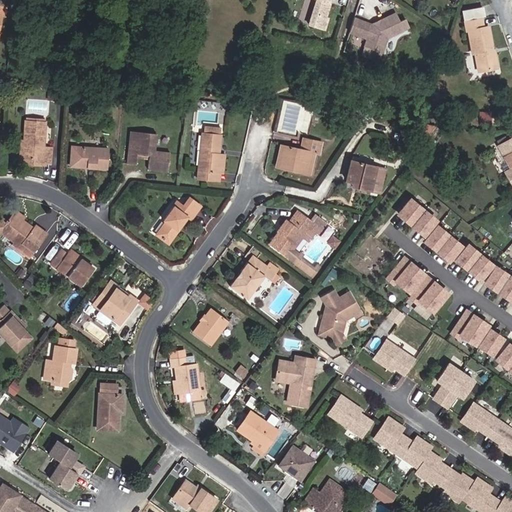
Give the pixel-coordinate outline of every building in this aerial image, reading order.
[(317,0),(310,25),(325,30),(329,19),(326,18),(331,3),(328,2),(328,0),(317,0)] [(375,26),(372,26),(354,20),(349,36),(367,41),(365,48),(383,53),(388,38),(409,27),(405,18),(400,21),(395,13),(380,21),(379,24),(375,26)] [(465,32),(467,32),(472,54),(473,54),(477,72),(498,68),(494,51),(493,50),(493,49),(488,26),(484,27),(483,27),(482,18),(464,22),(465,32)] [(196,109),(197,100),(188,99),(187,107),(196,109)] [(318,115),(319,105),(311,104),(310,114),(318,115)] [(345,124),(352,129),(361,117),(353,112),(345,124)] [(44,123),(25,121),(23,141),(21,161),(42,163),(42,165),(49,165),(50,148),(43,148),(44,123)] [(216,152),(216,149),(218,149),(219,143),(220,135),(218,135),(219,128),(203,126),(202,133),(201,133),(200,142),(196,178),(215,180),(216,171),(219,171),(222,153),(218,153),(216,152)] [(170,149),(154,147),(156,130),(138,128),(136,142),(129,141),(127,160),(136,161),(137,158),(137,155),(148,156),(148,159),(147,166),(168,168),(170,149)] [(279,163),(291,166),(290,170),(308,173),(313,152),(317,153),(319,142),(302,139),(300,149),(283,145),(279,163)] [(511,139),(500,146),(504,154),(505,156),(511,152),(511,168),(507,171),(511,180),(511,139)] [(42,163),(21,161),(23,141),(19,141),(18,163),(42,165),(42,163)] [(279,144),(274,166),(290,170),(291,166),(279,163),(283,145),(279,144)] [(107,149),(71,146),(70,162),(86,163),(86,168),(106,168),(107,149)] [(351,159),(346,180),(352,181),(358,183),(357,186),(370,189),(375,165),(351,159)] [(379,191),(384,167),(375,165),(370,189),(379,191)] [(175,228),(179,223),(181,225),(187,217),(190,219),(200,205),(189,198),(183,206),(176,201),(163,219),(165,221),(156,234),(168,243),(177,230),(175,228)] [(398,213),(424,234),(436,220),(409,199),(398,213)] [(19,219),(22,215),(14,209),(6,220),(5,221),(1,218),(0,219),(0,231),(1,232),(19,245),(21,242),(33,251),(46,234),(33,224),(31,228),(19,219)] [(315,233),(318,235),(327,223),(314,214),(309,220),(297,211),(289,222),(286,219),(277,231),(278,232),(269,244),(289,258),(303,238),(308,242),(315,233)] [(459,249),(434,228),(424,240),(449,261),(459,249)] [(334,248),(339,242),(331,236),(326,243),(334,248)] [(492,266),(467,246),(456,260),(480,280),(492,266)] [(60,249),(49,263),(80,286),(93,268),(69,251),(66,253),(60,249)] [(246,263),(244,262),(228,285),(245,298),(263,276),(270,281),(273,283),(277,276),(275,274),(265,267),(251,256),(246,263)] [(424,275),(403,257),(385,278),(406,296),(424,275)] [(511,298),(511,279),(494,268),(484,282),(511,300),(511,298)] [(448,294),(426,276),(412,293),(433,311),(448,294)] [(121,292),(115,288),(116,285),(109,280),(92,304),(119,323),(136,299),(128,294),(125,299),(119,295),(121,292)] [(116,285),(115,288),(121,292),(119,295),(125,299),(128,294),(116,285)] [(326,306),(320,334),(333,337),(342,331),(345,319),(353,315),(355,317),(362,313),(350,292),(338,299),(333,290),(321,297),(326,306)] [(138,302),(148,309),(155,300),(145,293),(138,302)] [(21,329),(16,323),(17,321),(9,311),(8,312),(1,305),(0,306),(0,334),(15,351),(29,338),(22,330),(21,329)] [(388,315),(397,321),(403,314),(394,307),(388,315)] [(193,331),(210,344),(227,321),(210,308),(193,331)] [(488,326),(465,310),(450,333),(473,348),(488,326)] [(44,323),(49,327),(54,320),(49,316),(44,323)] [(24,327),(18,321),(17,321),(16,323),(21,329),(24,327)] [(53,326),(65,335),(68,330),(62,326),(57,322),(53,326)] [(337,344),(346,338),(342,331),(333,337),(337,344)] [(480,345),(493,354),(503,339),(489,331),(480,345)] [(73,348),(75,340),(60,338),(58,346),(55,345),(52,362),(52,366),(46,365),(43,379),(52,380),(55,384),(64,385),(68,383),(68,380),(71,379),(72,372),(70,369),(71,362),(74,362),(76,349),(73,348)] [(404,375),(415,360),(386,340),(374,359),(388,368),(390,365),(394,368),(404,375)] [(511,346),(508,343),(496,357),(511,370),(511,346)] [(173,367),(175,367),(177,380),(179,394),(200,391),(196,364),(186,365),(185,358),(184,350),(170,352),(171,359),(173,367)] [(290,361),(289,367),(279,365),(276,378),(292,382),(288,402),(307,406),(313,376),(309,375),(311,366),(315,367),(316,359),(297,355),(296,362),(290,361)] [(290,361),(280,359),(279,365),(289,367),(290,361)] [(462,398),(474,381),(448,364),(437,381),(445,387),(443,390),(441,388),(433,399),(447,408),(454,397),(452,395),(454,393),(462,398)] [(234,372),(242,377),(247,370),(239,365),(234,372)] [(237,387),(241,381),(227,370),(222,376),(237,387)] [(13,395),(18,387),(11,382),(5,389),(13,395)] [(117,384),(100,383),(96,428),(116,430),(118,411),(120,411),(121,395),(116,394),(117,384)] [(201,398),(200,391),(179,394),(180,401),(201,398)] [(353,410),(355,407),(340,397),(327,415),(360,438),(371,423),(358,414),(353,410)] [(511,456),(511,453),(511,430),(473,404),(461,422),(469,427),(471,425),(476,429),(499,444),(505,448),(503,450),(511,456)] [(250,411),(238,429),(253,439),(254,438),(266,447),(278,430),(250,411)] [(0,442),(14,452),(29,427),(13,417),(10,422),(0,415),(0,442)] [(391,428),(392,426),(385,421),(371,442),(415,472),(426,455),(429,451),(422,446),(421,449),(411,442),(409,446),(398,438),(400,434),(391,428)] [(400,434),(401,432),(392,426),(391,428),(400,434)] [(251,442),(264,450),(266,447),(254,438),(253,439),(251,442)] [(73,459),(77,453),(57,440),(48,453),(60,461),(78,473),(83,466),(73,459)] [(422,446),(413,440),(411,442),(421,449),(422,446)] [(300,480),(315,460),(293,445),(278,465),(300,480)] [(432,462),(433,460),(426,455),(415,472),(412,476),(428,487),(431,484),(442,492),(440,495),(456,506),(459,502),(471,485),(464,481),(462,483),(453,477),(441,469),(432,462)] [(441,469),(443,466),(433,460),(432,462),(441,469)] [(72,478),(74,480),(78,473),(60,461),(49,477),(65,488),(72,478)] [(464,481),(454,474),(453,477),(462,483),(464,481)] [(365,487),(371,491),(376,483),(371,479),(365,487)] [(200,488),(199,490),(195,487),(185,480),(173,498),(189,508),(191,505),(201,511),(207,511),(216,499),(200,488)] [(322,511),(336,511),(339,508),(349,493),(329,480),(320,493),(313,489),(304,503),(311,507),(313,505),(322,511)] [(389,505),(397,494),(379,481),(371,493),(389,505)] [(480,486),(473,481),(471,485),(459,502),(473,511),(511,511),(511,507),(510,506),(509,509),(500,502),(497,506),(486,498),(488,495),(479,488),(480,486)] [(0,511),(45,511),(2,484),(0,486),(0,511)] [(488,495),(490,492),(480,486),(479,488),(488,495)] [(510,506),(501,500),(500,502),(509,509),(510,506)] [(150,511),(157,511),(162,506),(156,502),(150,511)]
